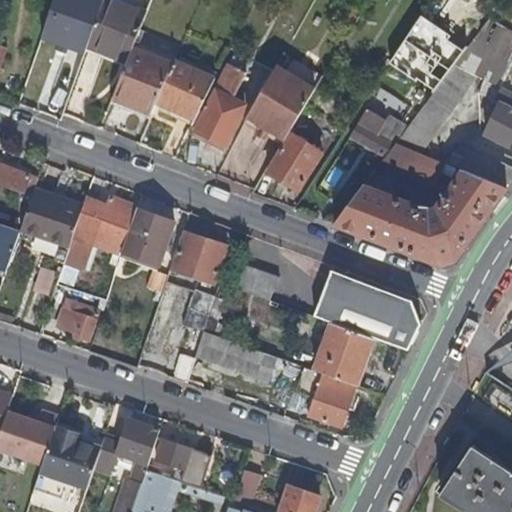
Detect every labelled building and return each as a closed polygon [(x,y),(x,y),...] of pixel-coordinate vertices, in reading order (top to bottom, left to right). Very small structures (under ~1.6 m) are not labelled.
[(146,13),(110,0),(103,0),(92,32),(87,47),(127,61),(132,48),(146,13)] [(500,25),(488,19),(466,48),(453,65),(478,76),(483,79),(499,86),(511,63),(511,59),(511,32),(500,27),(500,25)] [(70,83),(73,84),(87,47),(92,32),(77,26),(62,68),(51,64),(54,57),(43,53),(30,87),(64,100),(70,83)] [(173,64),(132,48),(127,61),(111,100),(150,115),(156,102),(173,64)] [(229,65),(241,72),(247,61),(235,54),(229,65)] [(156,102),(194,120),(215,79),(175,60),(173,64),(156,102)] [(511,63),(499,86),(511,92),(511,63)] [(231,100),(234,94),(245,74),(241,72),(229,65),(194,131),(226,145),(245,108),(241,105),(231,100)] [(459,101),(478,76),(453,65),(437,87),(459,101)] [(292,135),(316,93),(275,71),(251,124),(292,135)] [(511,138),(511,92),(499,86),(483,79),(477,90),(494,98),(500,101),(499,103),(491,120),(484,134),(509,146),(511,138)] [(459,101),(437,87),(407,127),(394,144),(420,154),(459,101)] [(244,100),(234,94),(231,100),(241,105),(244,100)] [(485,117),(491,120),(499,103),(500,101),(494,98),(485,117)] [(349,135),(385,157),(394,144),(407,127),(386,115),(384,120),(365,108),(349,135)] [(292,135),(268,172),(297,190),(320,154),(292,135)] [(432,186),(442,163),(441,163),(420,154),(394,144),(385,157),(379,165),(432,186)] [(511,171),(455,148),(441,163),(442,163),(461,171),(501,187),(511,173),(511,171)] [(0,184),(31,196),(33,190),(34,187),(37,178),(0,164),(0,184)] [(431,212),(363,186),(350,204),(336,225),(440,264),(456,259),(458,255),(462,247),(468,236),(477,223),(484,213),(505,188),(501,187),(461,171),(436,210),(431,212)] [(64,201),(65,198),(34,187),(33,190),(64,201)] [(19,230),(68,247),(83,204),(65,198),(64,201),(33,190),(31,196),(19,230)] [(63,263),(79,268),(83,270),(91,246),(96,248),(112,253),(108,265),(115,268),(121,251),(136,208),(108,199),(105,207),(84,201),(83,204),(68,247),(63,263)] [(159,264),(165,247),(167,242),(173,221),(136,208),(121,251),(159,264)] [(0,269),(6,271),(18,234),(0,228),(0,269)] [(185,230),(172,269),(214,282),(227,245),(185,230)] [(91,246),(83,270),(88,272),(96,248),(91,246)] [(72,288),(79,268),(63,263),(56,282),(72,288)] [(238,263),(230,287),(267,301),(276,276),(238,263)] [(32,292),(48,296),(55,271),(40,266),(32,292)] [(329,270),(313,316),(327,322),(330,322),(371,337),(407,349),(420,323),(413,300),(345,276),(329,270)] [(180,328),(201,335),(202,331),(214,297),(193,290),(180,328)] [(72,337),(90,343),(100,312),(65,300),(56,328),(73,334),(72,337)] [(330,322),(315,370),(355,384),(371,337),(330,322)] [(267,382),(277,357),(202,331),(201,335),(194,356),(267,382)] [(341,426),(355,384),(315,370),(304,366),(296,390),(315,396),(308,415),(341,426)] [(0,435),(13,396),(0,391),(0,435)] [(0,452),(42,466),(58,416),(41,411),(39,418),(37,422),(32,421),(8,413),(0,436),(0,452)] [(103,439),(56,422),(54,428),(78,436),(76,443),(99,450),(102,443),(103,439)] [(124,481),(114,511),(133,511),(147,469),(158,435),(127,425),(119,448),(102,443),(99,450),(92,473),(109,479),(116,458),(135,464),(129,482),(124,481)] [(40,474),(87,489),(92,473),(99,450),(76,443),(78,436),(54,428),(40,474)] [(187,468),(182,481),(201,487),(212,455),(162,439),(155,458),(187,468)] [(511,511),(511,468),(479,447),(447,495),(472,511),(511,511)] [(153,511),(166,475),(147,469),(133,511),(153,511)] [(246,472),(236,499),(251,504),(254,494),(260,476),(246,472)] [(288,486),(279,511),(314,511),(319,496),(288,486)] [(254,494),(251,504),(274,511),(277,502),(254,494)]
